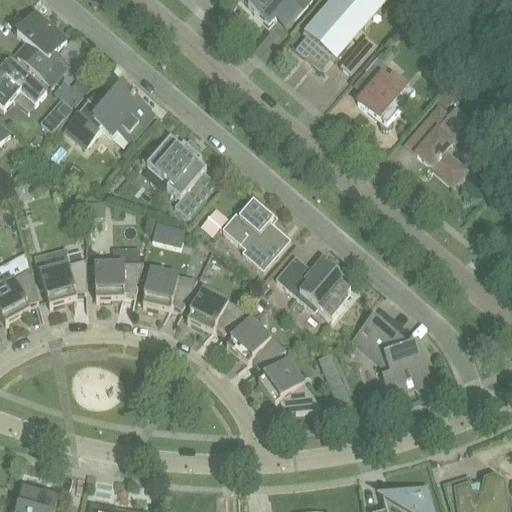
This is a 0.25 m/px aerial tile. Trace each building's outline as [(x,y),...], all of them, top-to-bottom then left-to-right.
[(313,2),(311,0),(241,0),(240,2),(250,10),(248,13),(269,31),(284,12),(295,22),(313,2)] [(385,0),(339,0),(318,24),(316,22),(302,38),(306,41),(295,54),(320,75),(331,63),(335,66),(349,50),(342,44),(348,38),(351,40),(385,0)] [(14,36),(27,48),(17,60),(51,90),(64,75),(51,64),(67,46),(46,27),(47,20),(41,22),(35,18),(28,26),(20,29),(14,36)] [(366,40),(340,71),(350,80),(377,49),(366,40)] [(397,80),(381,65),(377,62),(365,75),(376,85),(357,107),(379,126),(379,129),(379,130),(380,132),(381,133),(382,134),(384,135),(385,135),(387,135),(389,135),(390,134),(392,132),(393,130),(393,128),(393,125),(415,100),(395,83),(397,80)] [(35,110),(47,96),(14,68),(4,80),(0,77),(0,117),(1,119),(20,97),(35,110)] [(64,86),(62,88),(54,98),(61,104),(66,108),(73,114),(82,105),(84,102),(72,92),(64,86)] [(150,117),(153,114),(140,102),(137,106),(123,94),(101,120),(89,109),(66,135),(86,152),(102,134),(112,143),(117,137),(130,147),(153,120),(150,117)] [(58,116),(65,122),(72,114),(64,108),(58,116)] [(439,112),(408,148),(418,157),(417,159),(453,190),(466,175),(446,158),(446,155),(456,143),(459,143),(467,149),(475,140),(467,123),(456,113),(449,121),(439,112)] [(0,130),(0,149),(10,139),(0,130)] [(160,155),(154,151),(142,165),(147,170),(147,171),(160,182),(161,182),(170,190),(167,193),(180,205),(175,212),(188,223),(206,202),(193,191),(206,175),(197,167),(202,162),(183,146),(179,151),(170,143),(160,155)] [(263,277),(291,245),(271,228),(274,224),(253,206),(239,222),(236,219),(222,235),(245,255),(242,258),(263,277)] [(88,220),(105,220),(105,207),(88,207),(88,220)] [(165,249),(170,231),(157,228),(153,246),(165,249)] [(76,300),(87,299),(86,266),(83,267),(80,255),(66,259),(64,259),(68,271),(39,279),(39,280),(41,280),(50,313),(77,305),(76,300)] [(343,284),(325,268),(316,279),(295,261),(276,284),(305,310),(309,306),(331,325),(346,308),(342,305),(351,296),(341,287),(343,284)] [(136,302),(143,270),(94,271),(94,272),(95,272),(96,306),(125,306),(125,300),(136,302)] [(30,276),(7,289),(0,277),(0,320),(6,331),(31,317),(28,311),(39,308),(30,276)] [(150,278),(143,311),(171,318),(172,312),(183,317),(183,315),(193,295),(197,287),(149,276),(149,278),(150,278)] [(266,286),(260,281),(257,284),(253,289),(259,295),(262,291),(266,286)] [(198,306),(203,297),(201,296),(195,293),(193,295),(183,315),(191,319),(198,306)] [(198,306),(187,327),(213,340),(216,335),(224,342),(246,317),(202,295),(201,296),(203,297),(198,306)] [(355,344),(377,363),(389,373),(391,379),(383,382),(389,400),(415,391),(413,386),(429,380),(418,350),(410,353),(373,322),(355,344)] [(249,327),(227,353),(248,372),(252,368),(259,377),(286,358),(248,326),(249,327)] [(286,368),(259,388),(275,411),(280,408),(285,420),(322,416),(286,366),(285,367),(286,368)] [(336,370),(322,375),(331,395),(338,414),(353,412),(344,390),(342,386),(336,370)] [(511,511),(511,509),(509,502),(506,501),(504,488),(495,482),(485,485),(483,492),(479,491),(473,493),(468,482),(444,490),(450,511),(511,511)] [(55,511),(58,502),(23,492),(18,511),(16,511),(15,511),(55,511)] [(384,511),(429,511),(429,510),(424,511),(422,502),(412,504),(411,499),(383,506),(384,511)]
